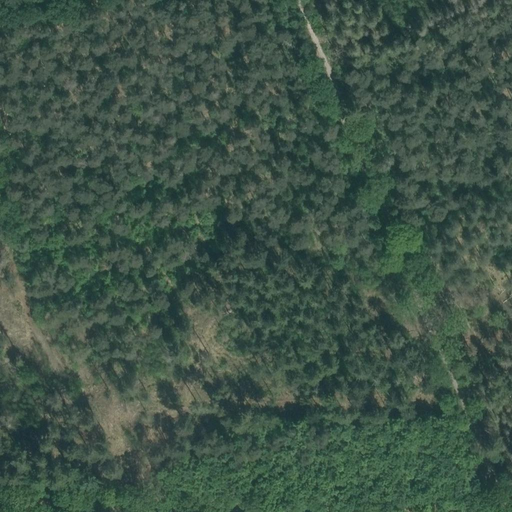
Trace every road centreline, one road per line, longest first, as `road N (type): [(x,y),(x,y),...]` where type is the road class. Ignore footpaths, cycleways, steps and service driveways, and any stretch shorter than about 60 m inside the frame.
road 1 (track): [(345,124),(386,243),(503,511)]
road 2 (track): [(112,503),(93,446),(65,413),(7,238)]
road 3 (track): [(293,0),(345,124)]
